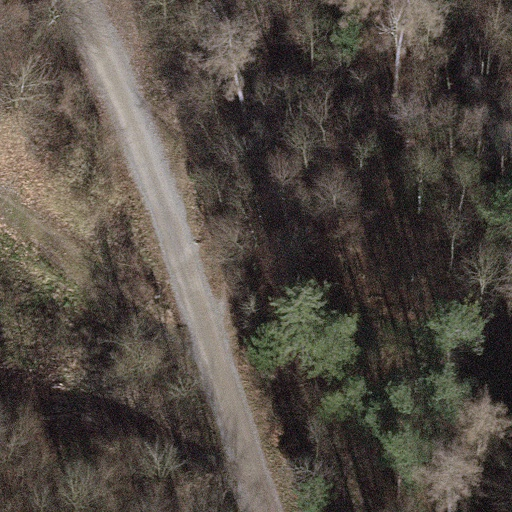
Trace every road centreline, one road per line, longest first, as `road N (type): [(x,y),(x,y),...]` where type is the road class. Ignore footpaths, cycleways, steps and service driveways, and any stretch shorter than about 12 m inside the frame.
road 1 (track): [(78,0),(171,219),(272,511)]
road 2 (track): [(235,403),(0,199)]
road 3 (track): [(265,490),(18,407)]
